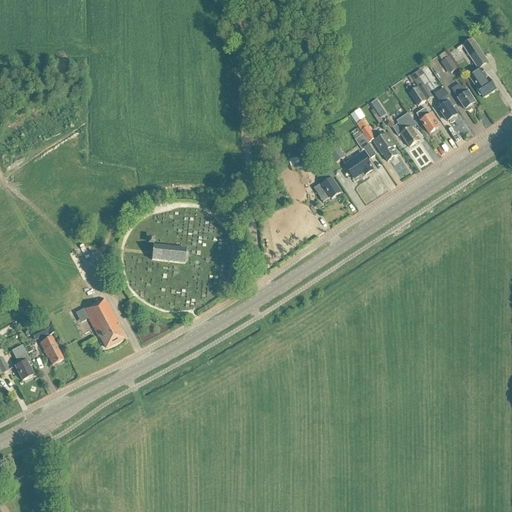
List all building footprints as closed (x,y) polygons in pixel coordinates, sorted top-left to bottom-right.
[(472,61),(481,55),(473,41),(463,47),(472,61)] [(457,71),(449,59),(442,64),(450,76),(457,71)] [(483,100),(496,91),(485,75),(473,83),(477,90),(483,100)] [(418,89),(428,102),(433,99),(421,80),(415,84),(418,89)] [(476,105),(468,94),(464,88),(462,89),(460,85),(452,91),(458,101),(466,112),(467,111),(468,112),(469,113),(472,111),(472,109),(471,108),(476,105)] [(427,102),(418,89),(410,95),(418,108),(427,102)] [(457,117),(449,105),(448,105),(444,100),(449,97),(444,90),(435,96),(443,108),(439,111),(448,123),(449,123),(450,124),(452,125),(454,123),(454,121),(453,120),(457,117)] [(377,102),(372,106),(377,114),(382,110),(377,102)] [(430,136),(439,130),(431,117),(429,118),(425,112),(420,115),(424,121),(421,123),(430,136)] [(406,123),(402,126),(401,127),(405,133),(401,136),(410,149),(420,142),(411,129),(410,128),(415,124),(410,116),(404,120),(406,123)] [(362,131),(369,144),(376,140),(368,128),(367,128),(364,122),(357,125),(361,132),(362,131)] [(371,160),(377,156),(370,146),(358,130),(351,135),(363,152),(364,150),(371,160)] [(398,157),(390,146),(392,145),(388,139),(384,141),(379,144),(383,151),(380,153),(388,164),(398,157)] [(337,148),(329,153),(336,165),(344,159),(337,148)] [(313,169),(308,156),(290,162),(293,173),(300,171),(301,173),(313,169)] [(366,176),(372,172),(371,169),(372,169),(363,156),(346,167),(354,180),(364,174),(366,176)] [(70,192),(63,195),(49,167),(30,176),(45,206),(51,203),(60,223),(80,213),(70,192)] [(323,197),(327,194),(332,201),(341,195),(332,181),(327,174),(321,179),(325,185),(318,190),(318,193),(321,197),(323,197)] [(22,200),(0,209),(0,217),(46,318),(74,306),(67,292),(76,288),(81,300),(94,294),(65,230),(41,241),(22,200)] [(188,256),(188,255),(186,251),(185,251),(153,247),(151,262),(184,265),(184,266),(184,265),(187,261),(188,256)] [(106,350),(124,340),(117,327),(118,326),(105,301),(99,305),(98,303),(83,311),(97,338),(99,337),(106,350)] [(36,351),(31,339),(24,342),(29,354),(36,351)] [(55,347),(52,341),(41,346),(44,353),(47,360),(48,359),(52,367),(63,361),(56,347),(55,347)] [(19,366),(15,368),(22,383),(33,377),(29,368),(32,367),(22,347),(12,353),(19,366)] [(0,375),(9,371),(2,358),(0,359),(0,375)]
